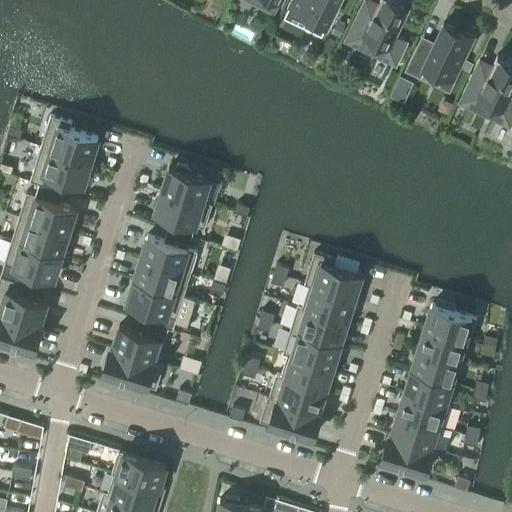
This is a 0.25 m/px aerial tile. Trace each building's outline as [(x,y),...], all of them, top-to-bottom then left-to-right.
[(249,0),(275,12),(280,0),(249,0)] [(291,0),(284,17),(321,35),(337,0),(291,0)] [(378,0),(372,14),(360,8),(345,40),(395,63),(406,39),(395,33),(408,5),(398,0),(378,0)] [(418,43),(406,69),(429,80),(434,70),(452,79),(473,36),(443,22),(430,49),(418,43)] [(511,61),(511,60),(497,54),(486,75),(475,70),(459,101),(509,125),(511,118),(511,96),(509,95),(511,88),(511,61)] [(412,82),(399,75),(390,93),(403,99),(412,82)] [(72,120),(50,113),(41,144),(90,159),(98,135),(70,127),(72,120)] [(22,128),(10,125),(7,134),(19,137),(22,128)] [(90,159),(41,144),(30,179),(39,182),(63,190),(66,178),(83,183),(90,159)] [(175,167),(168,165),(162,187),(202,199),(209,178),(187,171),(188,167),(176,163),(175,167)] [(63,190),(39,182),(35,194),(26,191),(19,215),(68,230),(76,206),(59,201),(63,190)] [(202,199),(162,187),(154,211),(171,216),(167,227),(191,235),(195,223),(204,226),(211,202),(202,199)] [(252,207),(239,203),(236,212),(249,216),(252,207)] [(68,230),(19,215),(11,238),(61,253),(68,230)] [(191,235),(167,227),(163,239),(147,234),(140,256),(190,272),(197,249),(188,246),(191,235)] [(61,253),(11,238),(0,273),(34,284),(37,272),(54,277),(61,253)] [(335,257),(313,251),(303,283),(308,284),(353,298),(361,273),(333,264),(335,257)] [(190,272),(140,256),(133,278),(183,294),(190,272)] [(288,266),(276,263),(273,271),(285,275),(288,266)] [(285,275),(273,271),(271,280),(283,284),(285,275)] [(34,284),(0,273),(0,274),(0,310),(39,323),(46,300),(30,295),(34,284)] [(183,294),(133,278),(126,301),(142,306),(139,318),(168,327),(172,328),(183,294)] [(228,284),(215,280),(212,288),(225,292),(228,284)] [(353,298),(308,284),(302,305),(347,319),(353,298)] [(435,303),(431,302),(424,326),(464,338),(469,340),(477,316),(453,308),(454,304),(436,299),(435,303)] [(302,305),(297,304),(290,327),(339,343),(347,319),(302,305)] [(275,313),(262,309),(259,317),(272,321),(275,313)] [(0,310),(0,338),(33,349),(41,324),(39,323),(0,310)] [(272,321),(259,317),(257,326),(269,330),(272,321)] [(168,327),(139,318),(135,329),(119,324),(112,346),(157,360),(168,327)] [(464,338),(424,326),(417,347),(458,359),(464,338)] [(339,343),(290,327),(282,351),(287,353),(332,367),(339,343)] [(497,336),(484,334),(483,343),(495,345),(497,336)] [(495,345),(483,343),(481,352),(493,354),(495,345)] [(112,346),(110,345),(103,370),(156,387),(163,362),(157,360),(112,346)] [(458,359),(417,347),(411,368),(451,381),(458,359)] [(332,367),(287,353),(280,374),(325,388),(332,367)] [(260,358),(248,354),(245,363),(257,367),(260,358)] [(257,367),(245,363),(242,372),(254,376),(257,367)] [(451,381),(411,368),(404,389),(445,402),(451,381)] [(280,374),(276,372),(269,394),(318,410),(325,388),(280,374)] [(475,379),(473,388),(487,390),(488,382),(475,379)] [(191,392),(179,388),(176,399),(188,402),(191,392)] [(473,388),(472,396),(485,399),(487,390),(473,388)] [(445,402),(404,389),(397,412),(442,426),(449,403),(445,402)] [(269,394),(267,394),(259,419),(312,436),(320,411),(318,410),(269,394)] [(245,408),(232,404),(229,416),(242,420),(242,419),(245,408)] [(442,426),(397,412),(391,433),(390,434),(432,447),(432,448),(435,449),(442,426)] [(44,425),(20,417),(16,430),(41,438),(44,425)] [(466,425),(465,433),(478,436),(480,427),(466,425)] [(93,439),(68,432),(66,445),(88,452),(93,439)] [(391,433),(389,432),(381,457),(425,471),(432,448),(432,447),(390,434),(391,433)] [(465,433),(463,441),(476,444),(478,436),(465,433)] [(166,464),(119,449),(111,472),(113,473),(114,472),(157,485),(157,486),(159,487),(166,464)] [(22,466),(12,464),(11,475),(21,476),(22,466)] [(32,467),(22,466),(21,476),(30,478),(32,467)] [(157,485),(114,472),(113,473),(108,491),(107,492),(151,506),(157,486),(157,485)] [(75,476),(66,473),(63,484),(72,487),(75,476)] [(469,479),(457,475),(454,486),(466,489),(469,479)] [(85,479),(75,476),(72,487),(82,490),(85,479)] [(108,491),(103,490),(96,511),(98,511),(148,511),(151,506),(107,492),(108,491)] [(225,498),(220,497),(217,511),(267,511),(269,506),(238,501),(239,498),(225,495),(225,498)]
